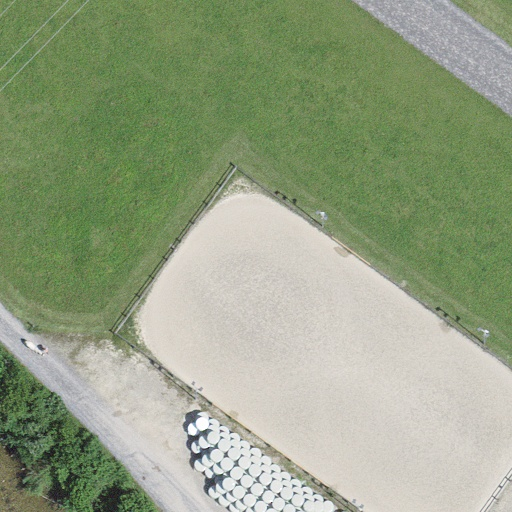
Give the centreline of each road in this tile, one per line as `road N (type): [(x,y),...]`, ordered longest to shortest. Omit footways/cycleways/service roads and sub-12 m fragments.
road 1 (track): [(0,321),(165,511)]
road 2 (unknown): [(511,91),(384,0)]
